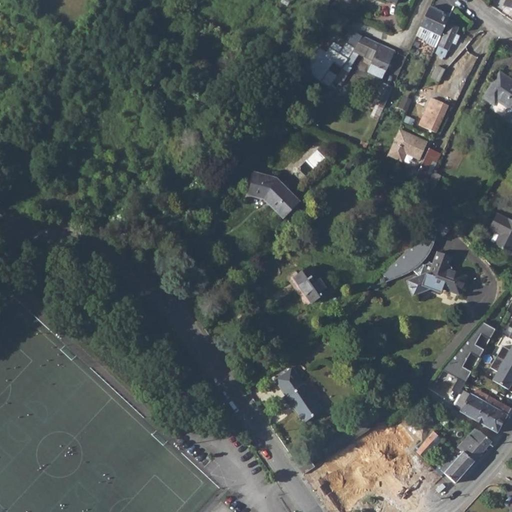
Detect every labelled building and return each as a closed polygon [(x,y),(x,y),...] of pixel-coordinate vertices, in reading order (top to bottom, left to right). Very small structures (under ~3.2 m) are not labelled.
[(511,8),(511,0),(505,0),(503,6),(511,8)] [(430,6),(420,28),(423,29),(419,37),(426,40),(427,43),(436,47),(449,17),(439,13),(440,11),(430,6)] [(456,34),(459,27),(449,23),(435,53),(441,56),(440,58),(442,60),(444,57),(445,57),(452,42),(456,44),(460,36),(456,34)] [(382,79),(394,52),(362,37),(353,52),(359,55),(373,61),(368,72),(382,79)] [(350,68),(351,68),(359,55),(353,52),(345,64),(350,68)] [(342,69),(349,73),(351,69),(351,68),(350,68),(345,64),(342,69)] [(439,82),(445,70),(437,66),(431,78),(439,82)] [(341,86),(349,73),(342,69),(334,82),(341,86)] [(511,111),(511,80),(499,73),(483,98),(493,105),(495,100),(508,109),(511,111)] [(329,98),(336,88),(332,85),(326,95),(329,98)] [(378,121),(393,89),(385,85),(382,86),(375,102),(376,103),(370,117),(378,121)] [(436,133),(448,106),(431,98),(419,125),(436,133)] [(308,124),(318,129),(319,125),(310,121),(308,124)] [(427,143),(399,130),(388,155),(402,162),(405,154),(420,160),(427,143)] [(427,183),(441,154),(430,148),(416,178),(427,183)] [(336,165),(345,170),(348,164),(339,160),(336,165)] [(435,189),(441,176),(434,172),(427,186),(435,189)] [(283,218),(299,202),(276,179),(254,173),(248,195),(264,199),(283,218)] [(404,199),(406,192),(393,188),(391,196),(404,199)] [(481,215),(485,208),(479,204),(475,211),(481,215)] [(511,221),(497,214),(488,230),(499,235),(494,246),(510,254),(511,250),(511,221)] [(443,237),(454,226),(444,215),(433,226),(436,230),(443,237)] [(382,274),(388,280),(402,276),(413,271),(422,263),(430,253),(434,242),(436,230),(433,226),(382,274)] [(459,295),(466,277),(453,272),(451,266),(448,265),(451,257),(437,252),(432,263),(428,262),(428,263),(423,265),(419,276),(408,281),(413,295),(435,287),(459,295)] [(311,303),(328,292),(311,267),(294,278),(311,303)] [(444,370),(466,383),(472,372),(463,367),(471,354),(480,359),(485,350),(476,345),(481,335),(490,341),(496,330),(483,322),(444,370)] [(492,380),(508,389),(511,382),(511,330),(508,338),(511,339),(511,346),(510,350),(503,346),(490,368),(497,372),(492,380)] [(280,388),(304,424),(323,411),(293,367),(277,378),(283,387),(280,388)] [(283,387),(277,378),(274,380),(280,388),(283,387)] [(170,401),(181,399),(182,394),(179,389),(174,387),(169,390),(167,396),(170,401)] [(508,415),(511,409),(476,389),(472,396),(463,391),(454,406),(461,410),(460,412),(497,433),(500,429),(502,430),(510,416),(508,415)] [(167,396),(161,396),(156,399),(156,405),(159,409),(165,410),(170,401),(167,396)] [(424,459),(442,440),(436,434),(438,431),(435,429),(416,452),(424,459)] [(455,484),(492,442),(481,433),(475,429),(468,436),(474,441),(459,457),(457,459),(450,453),(441,463),(444,466),(440,470),(455,484)] [(454,452),(459,457),(474,441),(468,436),(454,452)] [(334,496),(349,486),(344,478),(353,473),(342,457),(318,472),(334,496)] [(403,490),(411,483),(398,468),(370,490),(384,508),(404,492),(403,490)]
